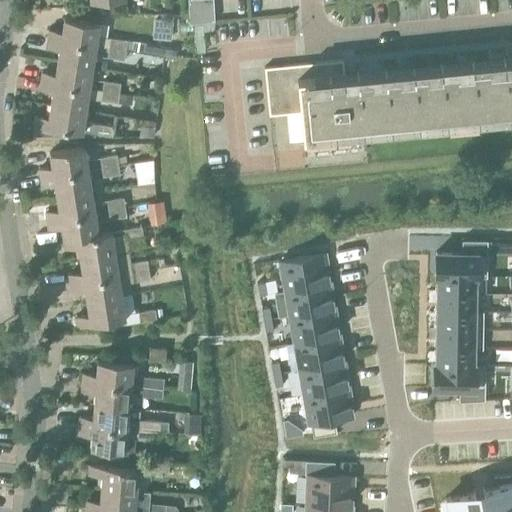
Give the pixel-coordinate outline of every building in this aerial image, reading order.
[(213,0),(190,0),(188,0),(189,23),(215,21),(213,0)] [(125,48),(133,50),(135,39),(129,38),(128,41),(97,36),(99,22),(63,16),(60,31),(47,29),(46,36),(95,44),(109,46),(125,48)] [(217,26),(219,40),(231,38),(228,24),(217,26)] [(92,66),(95,44),(46,36),(45,44),(58,46),(56,60),(92,66)] [(107,56),(124,59),(125,48),(109,46),(107,56)] [(264,67),(269,115),(300,112),(304,146),(365,140),(364,123),(511,108),(511,62),(345,80),(343,59),(264,67)] [(88,87),(92,66),(56,60),(54,74),(40,71),(39,79),(88,87)] [(49,103),(85,109),(88,87),(39,79),(38,87),(51,89),(49,103)] [(103,79),(102,89),(119,92),(120,82),(103,79)] [(117,102),(119,92),(102,89),(100,99),(117,102)] [(85,109),(49,103),(47,116),(34,114),(32,123),(112,135),(113,125),(83,120),(85,109)] [(198,104),(199,156),(217,156),(216,104),(198,104)] [(39,175),(88,168),(84,146),(48,151),(51,166),(37,168),(39,175)] [(101,159),(103,166),(120,163),(118,155),(101,159)] [(120,163),(103,166),(105,177),(122,174),(120,163)] [(55,195),(91,189),(88,168),(39,175),(40,183),(53,182),(55,195)] [(45,218),(94,211),(91,189),(55,195),(57,209),(44,211),(45,218)] [(125,197),(108,200),(110,208),(126,206),(125,197)] [(128,217),(126,206),(110,208),(110,209),(112,220),(128,217)] [(98,232),(94,211),(45,218),(47,226),(60,224),(62,238),(98,232)] [(144,226),(126,230),(127,240),(145,237),(144,226)] [(79,257),(115,252),(111,230),(98,232),(62,238),(64,247),(77,245),(79,257)] [(436,251),(435,275),(438,275),(438,274),(474,275),(474,276),(486,276),(487,254),(511,254),(511,240),(487,240),(462,239),(462,252),(436,251)] [(69,281),(118,273),(115,252),(79,257),(81,271),(68,274),(69,281)] [(322,253),(279,260),(285,290),(327,282),(322,253)] [(130,261),(131,271),(148,268),(147,259),(130,261)] [(150,278),(148,268),(131,271),(133,281),(150,278)] [(85,300),(121,295),(118,273),(69,281),(70,289),(83,286),(85,300)] [(438,275),(438,292),(474,293),(474,292),(474,276),(474,275),(438,274),(438,275)] [(267,293),(265,281),(257,282),(259,294),(267,293)] [(277,291),(274,292),(278,316),(289,315),(331,307),(327,282),(285,290),(277,291)] [(438,292),(438,310),(478,311),(478,310),(479,292),(474,292),(474,293),(438,292)] [(88,314),(74,316),(76,324),(125,317),(121,295),(85,300),(88,314)] [(271,318),(269,306),(261,307),(263,319),(271,318)] [(331,307),(289,315),(294,342),(336,334),(331,307)] [(156,318),(155,308),(137,311),(139,321),(156,318)] [(438,310),(437,328),(483,329),(483,310),(478,310),(478,311),(438,310)] [(273,330),(271,318),(263,319),(265,331),(273,330)] [(437,328),(437,346),(473,347),(473,348),(482,348),(483,329),(437,328)] [(294,342),(286,343),(291,370),(299,369),(341,361),(336,334),(294,342)] [(150,345),(149,357),(165,358),(166,347),(150,345)] [(437,363),(437,364),(472,365),(472,364),(473,348),(473,347),(437,346),(437,363)] [(83,372),(82,380),(130,384),(146,385),(163,386),(164,377),(131,374),(132,362),(130,362),(131,356),(113,355),(113,360),(97,359),(96,373),(83,372)] [(187,387),(187,360),(175,360),(176,387),(187,387)] [(271,362),(273,374),(281,372),(279,360),(271,362)] [(341,361),(299,369),(303,394),(345,386),(341,361)] [(434,363),(433,387),(459,387),(459,400),(484,399),(485,364),(472,364),(472,365),(437,364),(437,363),(434,363)] [(283,384),(281,372),(273,374),(275,385),(283,384)] [(130,394),(130,384),(82,380),(81,388),(95,389),(93,403),(129,405),(130,394)] [(162,397),(163,386),(146,385),(145,395),(162,397)] [(345,386),(303,394),(308,423),(311,423),(313,436),(336,432),(334,419),(351,416),(345,386)] [(79,416),(79,423),(127,427),(160,430),(160,420),(139,418),(140,406),(129,405),(93,403),(92,417),(79,416)] [(133,458),(135,438),(159,439),(160,430),(127,427),(79,423),(78,431),(91,433),(90,447),(109,448),(108,456),(133,458)] [(306,460),(305,474),(307,474),(306,503),(349,505),(350,475),(334,475),(334,461),(306,460)] [(154,461),(153,470),(170,470),(170,462),(154,461)] [(101,487),(136,490),(138,467),(89,463),(88,472),(102,472),(101,487)] [(473,492),(446,498),(448,511),(511,511),(511,483),(485,490),(485,488),(483,488),(483,490),(475,492),(474,490),(473,490),(473,492)] [(152,491),(136,490),(101,487),(100,500),(86,499),(85,507),(139,511),(167,511),(168,504),(151,503),(152,491)] [(306,503),(305,511),(348,511),(349,505),(306,503)]
